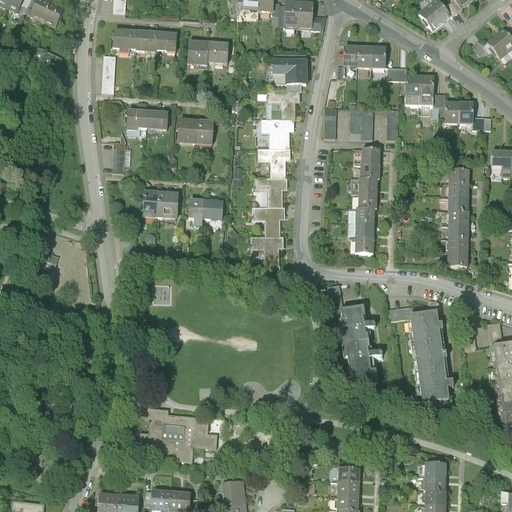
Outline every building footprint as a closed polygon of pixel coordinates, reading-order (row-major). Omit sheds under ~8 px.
[(13,0),(0,0),(0,11),(7,15),(13,0)] [(13,0),(7,15),(18,19),(20,16),(26,0),(13,0)] [(32,21),(39,4),(28,0),(26,0),(20,16),(32,21)] [(67,12),(40,0),(39,4),(32,21),(31,23),(58,34),(67,12)] [(113,0),(113,16),(124,17),(125,0),(113,0)] [(231,0),(231,13),(243,14),(244,0),(231,0)] [(258,18),(258,0),(244,0),(243,14),(243,18),(258,18)] [(274,6),(274,0),(258,0),(258,18),(274,19),(274,6)] [(467,0),(448,0),(451,3),(460,13),(471,4),(467,0)] [(434,2),(416,17),(431,35),(449,20),(442,11),(434,2)] [(451,3),(442,11),(449,20),(450,21),(460,13),(451,3)] [(301,6),(286,5),(286,7),(285,29),(285,32),(300,33),(301,6)] [(286,7),(274,6),(274,19),(273,28),(285,29),(286,7)] [(316,7),(301,6),(300,33),(315,33),(315,20),(316,7)] [(325,20),(315,20),(315,33),(322,34),(325,20)] [(511,44),(501,32),(484,46),(485,47),(481,50),(485,55),(487,58),(492,54),(499,63),(511,52),(511,44)] [(112,51),(135,52),(136,35),(113,34),(112,51)] [(144,52),(155,52),(156,36),(136,35),(135,52),(135,54),(144,54),(144,52)] [(155,53),(174,54),(175,37),(156,36),(155,52),(155,53)] [(185,44),(185,73),(206,73),(206,69),(207,45),(185,44)] [(227,45),(207,45),(206,69),(227,69),(227,45)] [(485,55),(481,50),(477,45),(470,51),(478,60),(485,55)] [(355,73),(355,52),(341,52),(341,71),(341,73),(343,73),(355,73)] [(368,73),(368,52),(355,52),(355,73),(368,73)] [(368,73),(383,73),(383,52),(368,52),(368,73)] [(306,59),(272,59),(272,80),(287,80),(287,95),(300,95),(301,95),(301,78),(306,78),(306,59)] [(101,95),(113,96),(115,61),(103,60),(101,95)] [(405,72),(386,72),(386,84),(403,84),(403,81),(405,81),(405,72)] [(403,103),(417,103),(418,81),(405,81),(403,81),(403,84),(403,103)] [(417,103),(433,103),(433,99),(433,81),(418,81),(417,103)] [(287,95),(266,95),(266,107),(281,107),(281,122),(296,122),(296,107),(300,107),(300,95),(287,95)] [(445,99),(433,99),(433,103),(433,112),(443,112),(443,107),(444,107),(445,99)] [(457,130),(457,107),(444,107),(443,107),(443,112),(442,130),(457,130)] [(472,122),(472,107),(457,107),(457,130),(472,130),(472,122)] [(335,143),(336,112),(323,112),(322,142),(335,143)] [(348,113),(348,143),(372,144),(373,113),(348,113)] [(385,114),(385,144),(397,144),(397,114),(385,114)] [(147,117),(127,116),(127,129),(146,130),(147,117)] [(167,118),(147,117),(146,130),(155,130),(155,132),(166,133),(167,118)] [(490,122),(472,122),(472,130),(472,133),(490,134),(490,122)] [(177,146),(197,147),(198,125),(179,124),(177,146)] [(293,124),(259,125),(259,137),(275,137),(275,152),(289,152),(289,137),(293,137),(293,124)] [(197,147),(211,148),(213,126),(198,125),(197,147)] [(125,147),(113,146),(112,176),(124,177),(125,147)] [(290,154),(256,154),(256,166),(271,166),(271,181),(286,181),(285,167),(290,166),(290,154)] [(378,154),(359,154),(359,169),(378,170),(378,154)] [(510,156),(490,156),(490,173),(500,174),(500,182),(509,182),(510,166),(510,156)] [(378,185),(378,170),(359,169),(358,185),(375,185),(378,185)] [(444,183),(466,184),(466,171),(444,171),(444,183)] [(287,182),(253,183),(253,195),(268,195),(268,210),(282,210),(282,195),(287,195),(287,182)] [(443,201),(465,201),(466,184),(444,183),(443,201)] [(375,199),(375,185),(358,185),(356,185),(356,199),(375,199)] [(143,220),(156,221),(157,197),(144,196),(143,220)] [(156,221),(176,222),(178,198),(157,197),(156,221)] [(375,214),(375,199),(356,199),(355,214),(373,214),(375,214)] [(447,217),(465,217),(465,201),(443,201),(443,217),(447,217)] [(202,222),(203,205),(189,205),(188,221),(194,221),(193,229),(201,230),(202,222)] [(223,207),(203,205),(202,222),(222,223),(223,207)] [(285,212),(250,213),(251,225),(266,225),(264,240),(280,240),(280,225),(285,225),(285,212)] [(372,230),(373,214),(355,214),(353,214),(353,229),(372,230)] [(465,217),(447,217),(446,230),(467,231),(467,217),(465,217)] [(372,246),(372,230),(353,229),(353,246),(372,246)] [(467,231),(446,230),(446,244),(467,245),(467,231)] [(135,235),(123,235),(121,265),(133,265),(135,235)] [(152,237),(149,237),(146,240),(145,246),(148,249),(151,249),(155,247),(155,241),(152,237)] [(264,240),(250,240),(250,250),(263,249),(263,269),(260,269),(260,275),(279,278),(279,269),(278,269),(278,247),(283,247),(282,240),(280,240),(264,240)] [(467,245),(446,244),(446,259),(466,259),(467,245)] [(372,260),(372,246),(353,246),(352,260),(372,260)] [(59,262),(49,259),(46,267),(57,270),(59,262)] [(466,259),(446,259),(445,273),(466,273),(466,259)] [(54,275),(48,273),(48,275),(40,273),(37,284),(51,288),(54,275)] [(343,314),(340,291),(328,292),(331,316),(343,314)] [(367,323),(366,314),(342,317),(344,326),(341,327),(345,352),(370,348),(369,341),(368,342),(367,336),(377,335),(376,329),(366,331),(365,324),(367,323)] [(440,319),(412,323),(416,352),(443,348),(442,337),(445,337),(444,330),(441,331),(440,319)] [(489,351),(502,349),(499,328),(486,330),(489,351)] [(466,355),(476,353),(473,331),(462,333),(466,355)] [(371,354),(370,348),(345,352),(347,366),(350,365),(355,398),(380,394),(378,377),(373,378),(371,365),(384,363),(383,358),(370,360),(369,355),(371,354)] [(445,360),(443,348),(416,352),(420,381),(448,377),(446,366),(449,366),(448,359),(445,360)] [(511,350),(491,353),(494,377),(511,373),(511,350)] [(511,373),(494,377),(499,408),(511,406),(511,373)] [(449,388),(448,377),(420,381),(424,411),(452,407),(450,395),(456,394),(455,387),(449,388)] [(511,406),(499,408),(503,436),(511,435),(511,406)] [(168,415),(150,414),(148,438),(140,438),(139,455),(167,457),(167,466),(192,467),(193,452),(216,453),(217,439),(207,439),(208,423),(167,420),(168,415)] [(426,484),(448,484),(448,470),(426,470),(426,484)] [(338,488),(361,488),(361,476),(339,475),(338,488)] [(246,511),(243,482),(222,484),(225,511),(246,511)] [(426,499),(447,499),(448,484),(426,484),(425,499),(426,499)] [(338,502),(360,503),(361,488),(338,488),(338,502)] [(151,511),(170,511),(172,493),(153,491),(151,511)] [(170,511),(190,511),(192,494),(172,493),(170,511)] [(118,511),(120,496),(99,494),(97,511),(118,511)] [(138,511),(140,497),(120,496),(118,511),(138,511)] [(426,511),(447,511),(447,499),(426,499),(426,511)] [(359,511),(360,503),(338,502),(337,511),(359,511)]
